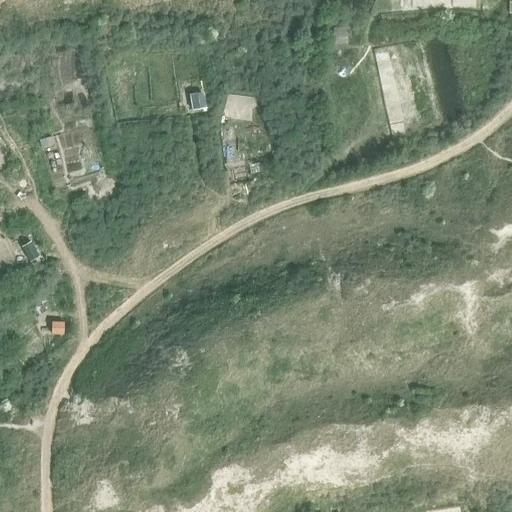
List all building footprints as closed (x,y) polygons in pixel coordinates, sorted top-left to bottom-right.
[(345,29),(333,30),(334,44),(346,43),(345,29)] [(202,92),(188,94),(191,109),(205,107),(202,92)] [(50,136),(38,139),(40,147),(52,144),(50,136)] [(245,165),(231,168),(234,182),(248,179),(245,165)] [(38,257),(31,244),(22,250),(28,262),(38,257)] [(51,322),(51,334),(62,334),(62,322),(51,322)]
